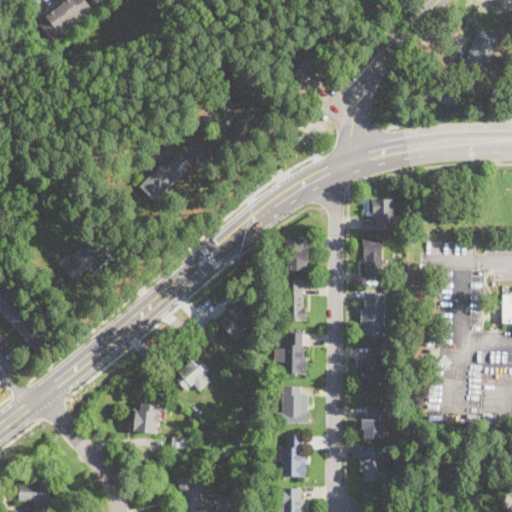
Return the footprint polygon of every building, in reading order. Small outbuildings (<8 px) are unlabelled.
[(85,0),(91,7),(52,38),(39,22),(65,0),(85,0)] [(377,0),(376,2),(373,0),(362,14),(359,12),(357,14),(345,5),(349,0),(377,0)] [(350,31),(333,48),(319,34),(336,17),(350,31)] [(485,70),(464,62),(476,29),(497,37),(485,70)] [(309,46),(323,59),(301,84),(286,69),(293,62),(291,59),(299,51),(302,54),(309,46)] [(253,91),(246,98),(235,88),(242,80),(253,91)] [(464,88),(464,98),(460,98),(460,103),(456,103),(455,105),(443,105),(444,87),(464,88)] [(165,102),(156,106),(150,95),(158,90),(165,102)] [(498,95),(497,109),(484,108),(485,94),(498,95)] [(201,126),(186,107),(194,101),(209,120),(201,126)] [(266,115),(234,150),(221,138),(252,103),(266,115)] [(154,204),(139,187),(175,156),(190,173),(154,204)] [(394,222),(396,222),(395,230),(363,229),(363,219),(373,220),(374,204),(373,204),(373,199),(395,199),(394,222)] [(302,238),(303,251),(309,251),(309,270),(284,270),(284,238),(302,238)] [(382,277),(365,277),(365,258),(363,257),(363,239),(382,239),(382,277)] [(90,243),(102,256),(75,282),(62,268),(71,259),(70,257),(81,246),(84,249),(90,243)] [(300,275),(300,280),(303,280),(303,307),(306,307),(306,322),(284,322),(285,279),(292,280),(292,275),(300,275)] [(0,279),(52,339),(38,351),(30,342),(26,345),(19,337),(22,334),(0,308),(0,279)] [(511,323),(502,323),(504,293),(511,293),(511,323)] [(384,335),(365,335),(365,326),(362,326),(362,309),(365,309),(365,301),(385,301),(384,335)] [(234,337),(219,321),(223,317),(222,316),(236,303),(252,321),(234,337)] [(303,349),(308,349),(307,373),(282,373),(283,345),(288,345),(289,332),(304,332),(303,349)] [(211,381),(200,391),(195,384),(191,387),(189,385),(185,389),(177,379),(182,375),(179,371),(190,362),(187,359),(195,353),(209,369),(205,373),(211,381)] [(261,372),(250,381),(239,366),(250,357),(261,372)] [(387,369),(387,378),(383,378),(382,386),(362,385),(362,379),(360,379),(361,360),(383,361),(383,369),(387,369)] [(301,387),(301,395),(308,395),(308,422),(274,422),(274,412),(283,412),(283,387),(301,387)] [(157,432),(134,430),(136,409),(140,410),(141,402),(160,404),(157,432)] [(385,407),(384,420),(387,421),(386,440),(360,439),(361,420),(367,420),(368,407),(385,407)] [(303,432),(303,452),(306,452),(306,477),(282,476),(282,447),(287,447),(287,435),(297,435),(297,432),(303,432)] [(195,439),(194,449),(172,447),(173,437),(195,439)] [(388,448),(388,481),(364,481),(364,471),(361,471),(361,448),(388,448)] [(189,476),(191,483),(197,481),(202,494),(206,492),(207,498),(204,499),(206,505),(187,511),(177,480),(189,476)] [(55,497),(49,497),(48,501),(19,500),(19,484),(38,484),(38,481),(45,481),(45,483),(55,483),(55,497)] [(305,511),(278,511),(278,488),(302,488),(302,499),(305,499),(305,511)] [(226,511),(217,511),(214,498),(234,493),(238,509),(226,511)] [(261,511),(255,511),(248,511),(247,496),(259,495),(261,511)]
